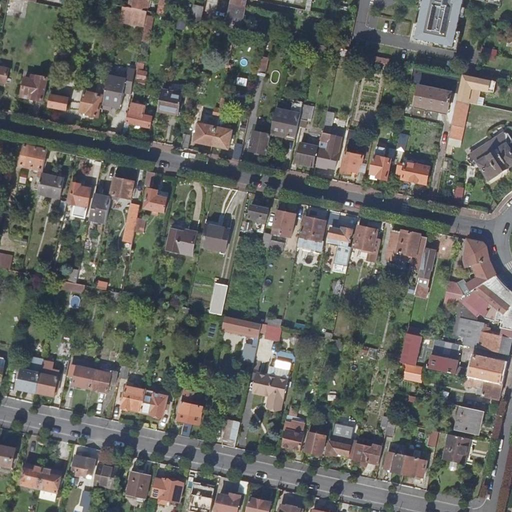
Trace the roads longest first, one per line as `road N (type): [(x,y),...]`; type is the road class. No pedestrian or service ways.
road 1 (residential): [(0,124),(502,231)]
road 2 (residential): [(0,414),(452,511)]
